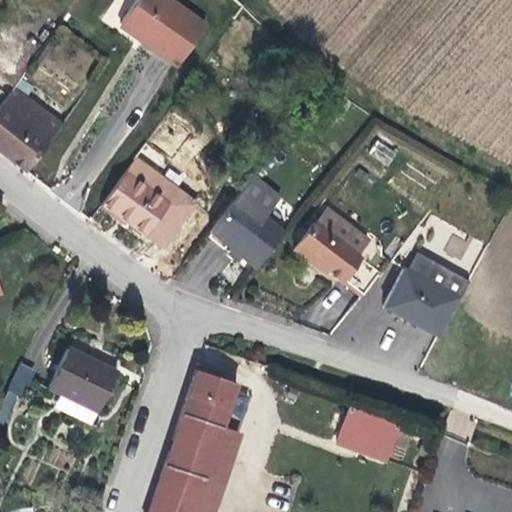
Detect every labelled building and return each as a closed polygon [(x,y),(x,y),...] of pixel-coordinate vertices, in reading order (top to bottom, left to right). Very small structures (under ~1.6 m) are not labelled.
[(166,0),(136,0),(119,26),(142,43),(140,46),(173,70),(203,27),(166,0)] [(142,43),(119,26),(117,29),(140,46),(142,43)] [(319,87),(304,108),(315,117),(331,94),(319,87)] [(0,105),(0,155),(23,174),(58,126),(11,91),(0,105)] [(162,157),(144,144),(132,161),(134,163),(150,174),(162,157)] [(140,187),(150,174),(134,163),(125,175),(140,187)] [(123,174),(99,209),(110,216),(112,213),(126,224),(145,238),(167,207),(140,187),(125,175),(123,174)] [(248,183),(206,238),(254,274),(281,239),(260,223),(276,204),(248,183)] [(112,213),(110,216),(124,226),(126,224),(112,213)] [(313,227),(353,258),(363,243),(324,213),(313,227)] [(360,302),(378,277),(353,258),(313,227),(311,226),(289,255),(308,269),(311,265),(326,276),(360,302)] [(450,237),(443,255),(472,267),(482,241),(469,236),(466,244),(450,237)] [(384,311),(439,341),(470,284),(416,255),(406,273),(405,272),(384,311)] [(323,281),(326,276),(311,265),(308,269),(323,281)] [(97,410),(114,373),(68,349),(49,387),(97,410)] [(0,423),(9,427),(31,368),(17,362),(0,407),(0,423)] [(187,412),(228,426),(230,419),(239,394),(241,388),(200,373),(187,412)] [(239,394),(230,419),(239,422),(247,397),(239,394)] [(199,511),(226,432),(228,426),(187,412),(153,511),(199,511)] [(399,432),(350,413),(337,446),(386,466),(399,432)] [(221,511),(246,438),(226,432),(199,511),(221,511)]
